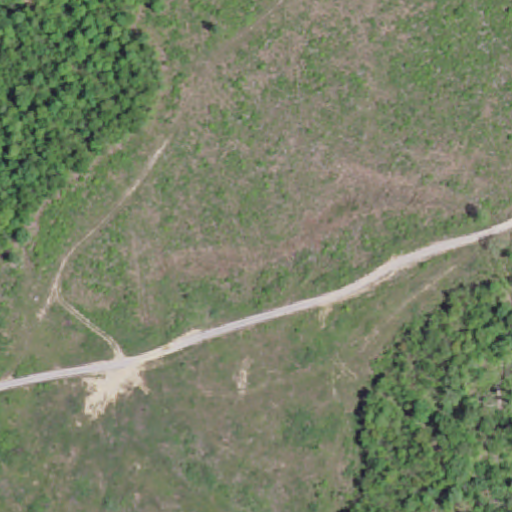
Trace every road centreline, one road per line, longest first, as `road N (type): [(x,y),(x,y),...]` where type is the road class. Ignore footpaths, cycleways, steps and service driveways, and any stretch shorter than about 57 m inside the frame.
road 1 (track): [(0,385),(148,357),(342,292),(395,262),(511,223)]
road 2 (track): [(14,379),(73,252),(122,202),(218,59),(284,0)]
